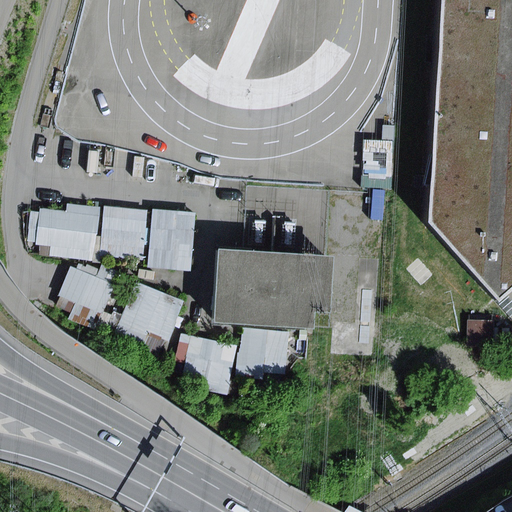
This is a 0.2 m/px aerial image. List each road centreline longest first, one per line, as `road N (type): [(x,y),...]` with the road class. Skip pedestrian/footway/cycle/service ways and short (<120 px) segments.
road 1 (motorway): [(196,497),(127,430),(0,345)]
road 2 (primary): [(0,396),(196,497)]
road 3 (motorway): [(0,442),(196,497)]
